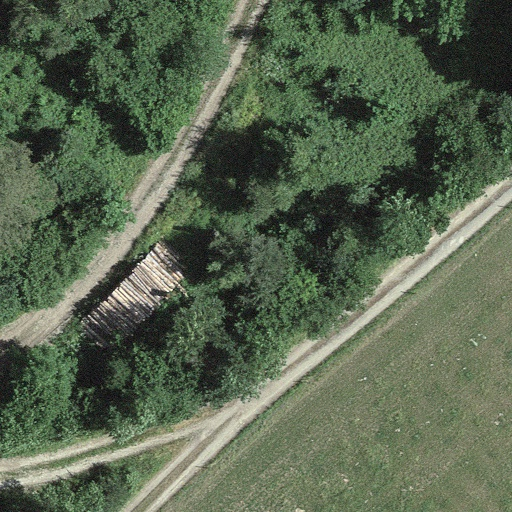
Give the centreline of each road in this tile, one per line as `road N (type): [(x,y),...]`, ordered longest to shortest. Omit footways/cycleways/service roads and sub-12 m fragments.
road 1 (track): [(0,359),(125,227),(251,0)]
road 2 (track): [(0,476),(20,477),(253,403)]
